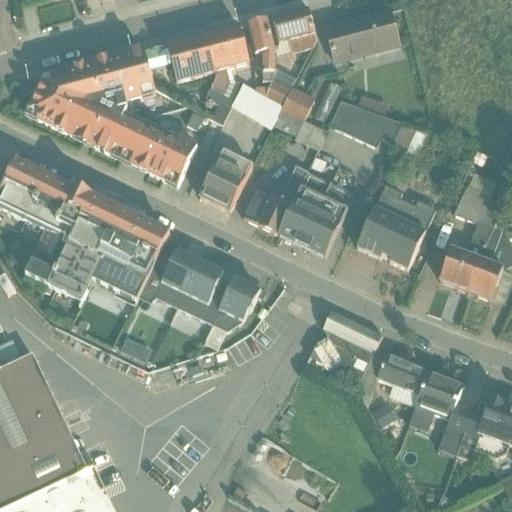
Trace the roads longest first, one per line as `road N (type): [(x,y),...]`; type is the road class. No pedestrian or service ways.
road 1 (residential): [(0,135),(363,311),(511,363)]
road 2 (tertiary): [(6,69),(271,0)]
